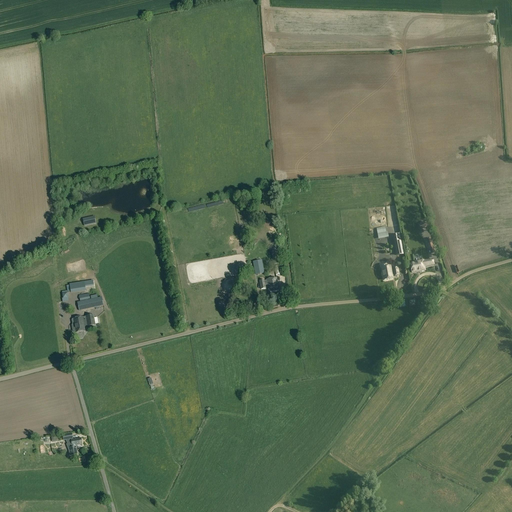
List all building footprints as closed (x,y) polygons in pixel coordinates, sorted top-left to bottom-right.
[(85,226),(96,223),(94,217),(83,219),(85,226)] [(421,230),(427,227),(426,226),(427,225),(426,222),(425,222),(424,221),(418,224),(421,230)] [(404,254),(401,238),(400,234),(396,235),(397,238),(395,239),(398,255),(404,254)] [(435,253),(430,238),(426,240),(431,254),(435,253)] [(271,252),(274,264),(280,263),(277,251),(271,252)] [(414,261),(415,263),(410,264),(412,273),(425,270),(424,267),(434,265),(433,260),(423,261),(422,260),(414,261)] [(264,273),(261,261),(253,262),(256,275),(264,273)] [(383,277),(384,281),(394,279),(393,276),(394,276),(395,277),(399,276),(400,276),(398,267),(397,267),(393,267),(392,268),(392,269),(391,265),(388,266),(387,263),(380,264),(381,269),(382,272),(381,273),(382,276),(383,277)] [(265,286),(267,285),(269,293),(279,291),(276,278),(266,280),(266,281),(264,281),(264,280),(259,281),(261,290),(266,289),(265,286)] [(71,293),(85,291),(84,283),(70,285),(71,293)] [(101,297),(78,303),(79,311),(103,306),(101,297)] [(73,331),(74,332),(76,331),(76,333),(85,331),(84,325),(87,325),(88,326),(95,325),(93,315),(86,316),(87,321),(83,322),(82,317),(73,319),(72,319),(72,320),(73,324),(72,325),(73,331)] [(71,455),(77,454),(76,448),(77,448),(76,448),(76,446),(82,444),(81,438),(71,440),(72,443),(71,443),(67,445),(69,451),(69,454),(71,454),(71,455)] [(52,452),(59,450),(58,442),(51,444),(52,452)]
